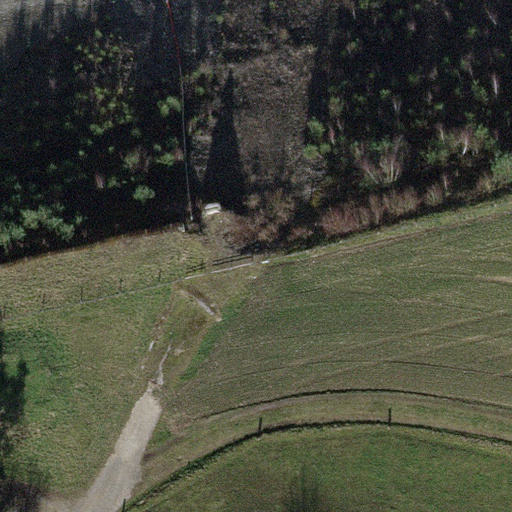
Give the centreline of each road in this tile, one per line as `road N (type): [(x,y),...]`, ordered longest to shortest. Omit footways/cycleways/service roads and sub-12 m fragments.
road 1 (residential): [(108,511),(249,422),(314,407),(393,407),(511,434)]
road 2 (residential): [(100,511),(236,255)]
